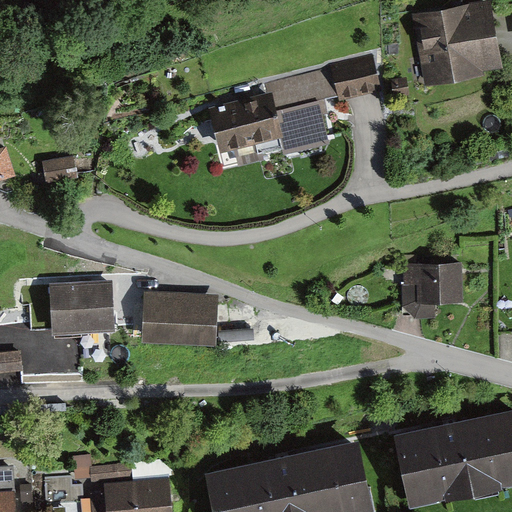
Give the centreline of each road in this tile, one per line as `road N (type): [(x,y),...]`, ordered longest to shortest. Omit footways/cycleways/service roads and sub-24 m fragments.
road 1 (residential): [(511,170),(407,187),(238,238),(169,232),(102,208),(79,220),(79,239),(92,248),(437,354)]
road 2 (residential): [(0,396),(274,389),(437,354)]
